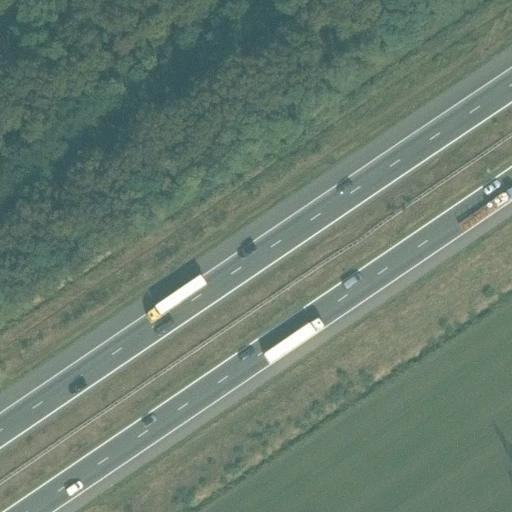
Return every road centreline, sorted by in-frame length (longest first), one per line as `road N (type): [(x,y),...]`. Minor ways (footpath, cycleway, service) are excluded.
road 1 (motorway): [(511,88),(0,435)]
road 2 (motorway): [(33,511),(511,186)]
